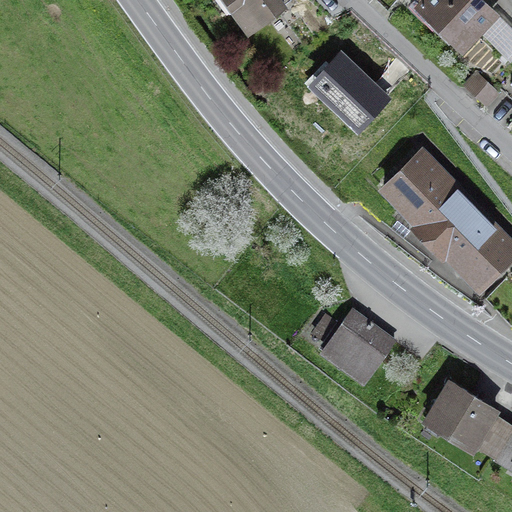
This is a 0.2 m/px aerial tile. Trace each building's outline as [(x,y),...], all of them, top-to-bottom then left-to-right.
[(287,0),(222,0),(248,35),(290,4),(287,0)] [(475,0),(425,0),(417,9),(462,50),(493,16),(475,0)] [(386,103),(341,53),(310,82),(355,131),(386,103)] [(477,72),(466,85),(487,104),(499,91),(477,72)] [(395,193),(493,290),(511,271),(511,233),(433,155),(395,193)] [(360,313),(331,352),(374,385),(404,346),(360,313)] [(511,411),(461,382),(437,423),(489,454),(511,415),(511,411)]
